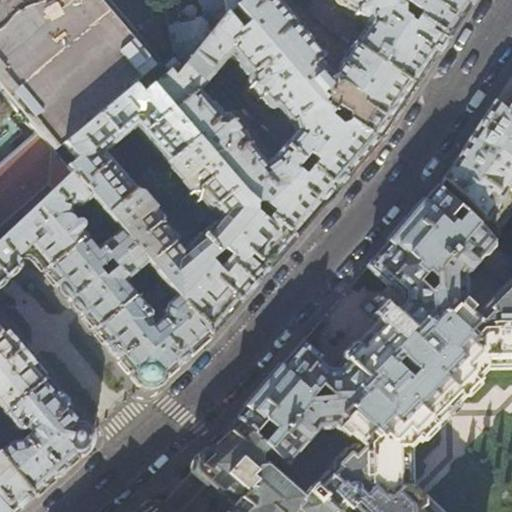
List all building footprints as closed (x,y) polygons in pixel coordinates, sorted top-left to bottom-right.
[(0,0),(0,94),(35,136),(52,155),(61,148),(97,118),(134,88),(161,65),(135,35),(105,0),(0,0)] [(105,0),(135,35),(151,21),(146,0),(105,0)] [(198,0),(202,18),(166,25),(173,56),(172,57),(182,66),(193,54),(223,18),(226,15),(222,0),(198,0)] [(222,0),(226,15),(232,10),(240,4),(239,0),(222,0)] [(272,0),(245,0),(240,4),(232,10),(247,26),(317,103),(332,113),(335,109),(343,114),(340,119),(342,120),(375,143),(394,114),(412,88),(351,47),(349,46),(328,76),(329,77),(321,84),(315,77),(321,67),(317,63),(322,59),(272,0)] [(398,7),(387,0),(331,0),(340,9),(363,23),(361,26),(364,30),(362,31),(351,47),(412,88),(428,64),(445,39),(416,19),(412,25),(406,22),(406,19),(400,15),(401,9),(398,7)] [(387,0),(398,7),(402,2),(419,14),(416,19),(445,39),(461,14),(470,0),(387,0)] [(237,34),(223,18),(193,54),(214,73),(222,63),(230,57),(248,77),(246,81),(246,85),(266,108),(268,110),(272,110),(284,123),(287,122),(288,123),(290,124),(293,132),(281,146),(301,163),(308,154),(316,161),(316,163),(309,170),(333,192),(356,165),(375,143),(342,120),(339,126),(328,118),(332,113),(317,103),(247,26),(237,34)] [(214,73),(193,54),(182,66),(172,78),(168,73),(149,89),(244,197),(254,205),(255,206),(263,203),(273,212),(268,218),(292,239),(313,215),(333,192),(309,170),(304,176),(302,177),(294,170),(301,163),(281,146),(270,158),(262,165),(258,161),(257,156),(253,150),(248,149),(244,145),(246,142),(246,139),(241,134),(234,133),(234,128),(230,124),(232,122),(224,115),(220,115),(218,116),(197,92),(204,86),(214,73)] [(140,95),(134,88),(97,118),(117,142),(134,128),(166,163),(165,165),(191,195),(194,196),(207,211),(209,212),(212,211),(220,219),(212,226),(211,225),(199,235),(216,254),(221,250),(228,256),(223,262),(251,287),(271,263),(292,239),(268,218),(263,223),(253,215),(254,205),(244,197),(149,89),(140,95)] [(511,120),(504,114),(492,103),(467,141),(441,180),(491,230),(511,204),(511,120)] [(102,155),(117,142),(97,118),(61,148),(74,162),(65,170),(71,177),(89,198),(95,205),(107,218),(118,232),(145,264),(164,285),(171,293),(175,298),(208,336),(230,311),(251,287),(223,262),(216,270),(208,261),(216,254),(199,235),(187,245),(188,247),(181,252),(173,244),(174,242),(174,240),(174,238),(161,224),(161,221),(134,191),(133,191),(102,155)] [(0,224),(18,209),(26,218),(71,177),(65,170),(52,155),(35,136),(0,165),(0,224)] [(89,198),(71,177),(0,242),(0,274),(5,281),(17,270),(18,266),(17,263),(15,260),(25,251),(35,262),(43,272),(84,237),(79,231),(80,229),(80,227),(85,223),(82,221),(84,219),(84,211),(80,206),(89,198)] [(511,369),(511,265),(436,189),(366,269),(369,271),(388,288),(391,285),(403,297),(403,306),(393,316),(390,312),(338,364),(341,367),(334,375),(324,375),(315,365),(317,362),(300,345),(290,356),(254,397),(234,421),(282,467),(323,423),(335,434),(337,434),(344,440),(346,439),(360,452),(356,455),(350,450),(345,450),(340,455),(339,454),(337,454),(327,465),(328,468),(306,490),(328,511),(340,511),(341,511),(346,511),(347,511),(427,511),(402,486),(399,448),(408,440),(409,441),(471,380),(470,378),(479,368),(511,369)] [(101,223),(107,218),(95,205),(89,210),(101,223)] [(145,264),(118,232),(96,250),(84,237),(43,272),(70,304),(93,331),(134,296),(123,283),(145,264)] [(162,300),(171,293),(164,285),(155,292),(162,300)] [(149,313),(134,296),(93,331),(140,387),(152,388),(181,361),(208,336),(175,298),(165,305),(162,319),(148,330),(143,330),(139,326),(149,318),(149,313)] [(16,348),(0,329),(0,412),(2,415),(43,381),(16,348)] [(88,434),(43,381),(2,415),(16,432),(20,433),(30,425),(34,430),(18,443),(5,446),(0,449),(0,461),(31,499),(59,473),(87,447),(88,434)] [(192,459),(188,475),(171,493),(157,507),(142,506),(135,511),(328,511),(306,490),(282,467),(234,421),(208,444),(192,459)] [(0,511),(16,511),(31,499),(0,461),(0,511)]
